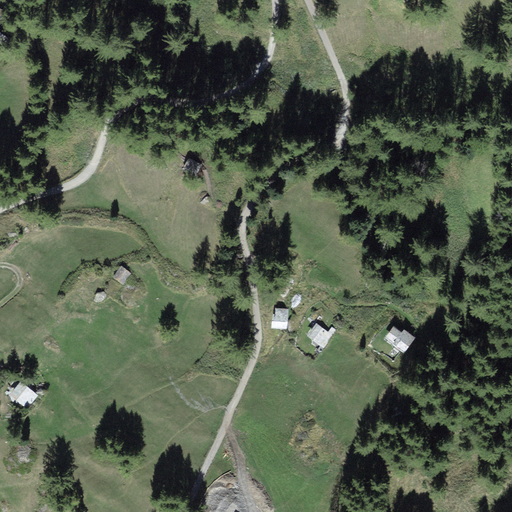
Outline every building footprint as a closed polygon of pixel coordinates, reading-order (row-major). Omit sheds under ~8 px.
[(9,39),(0,32),(0,51),(1,52),(9,39)] [(282,317),(276,316),(273,325),(280,327),(282,317)] [(329,334),(316,324),(306,336),(319,347),(329,334)] [(414,339),(392,325),(382,340),(404,355),(414,339)] [(39,394),(19,378),(7,393),(27,409),(39,394)]
